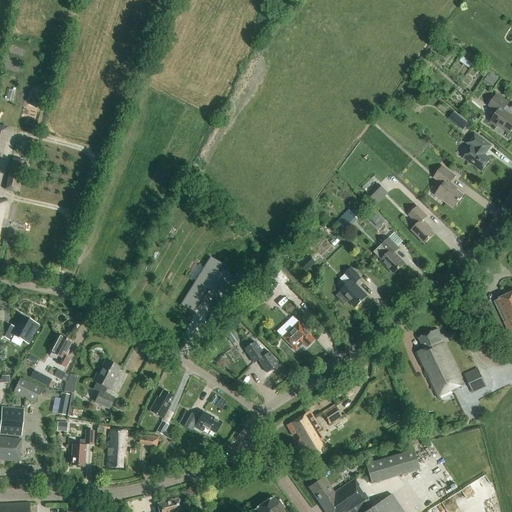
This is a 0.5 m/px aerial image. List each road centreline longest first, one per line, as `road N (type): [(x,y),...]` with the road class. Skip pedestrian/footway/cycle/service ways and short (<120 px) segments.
road 1 (tertiary): [(260,413),(449,276),(511,197)]
road 2 (residential): [(260,413),(69,297),(0,283)]
road 3 (tertiary): [(0,494),(123,493),(195,472),(240,440)]
